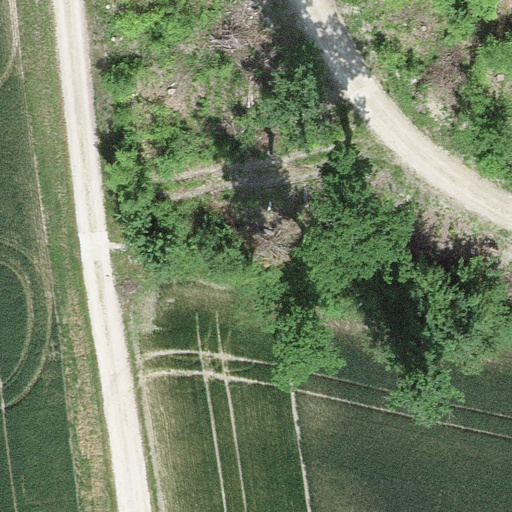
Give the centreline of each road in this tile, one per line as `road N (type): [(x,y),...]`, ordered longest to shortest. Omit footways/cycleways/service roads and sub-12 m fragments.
road 1 (track): [(60,0),(135,511)]
road 2 (track): [(511,205),(428,151),(343,55),(317,0)]
